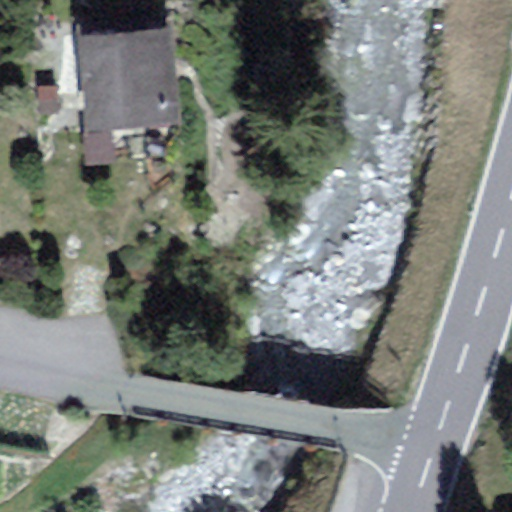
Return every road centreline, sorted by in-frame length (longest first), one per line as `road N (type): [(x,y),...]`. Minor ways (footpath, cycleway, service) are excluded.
road 1 (unclassified): [(428,436),(97,381),(0,376)]
road 2 (tertiary): [(511,179),(428,436)]
